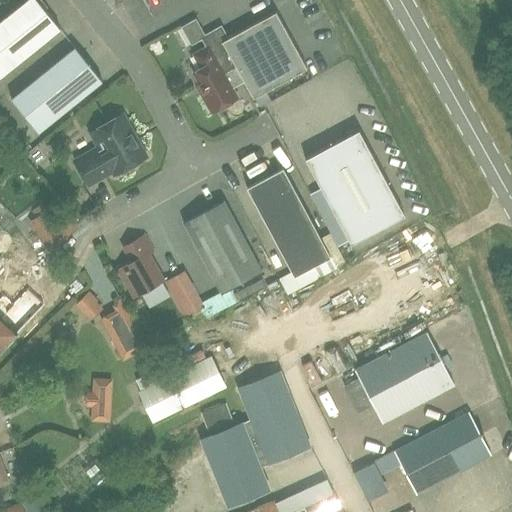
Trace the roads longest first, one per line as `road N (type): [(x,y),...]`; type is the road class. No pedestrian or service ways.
road 1 (secondary): [(511,185),(405,0)]
road 2 (unclassified): [(206,167),(141,58),(92,0)]
road 3 (unclassified): [(206,167),(356,89)]
road 4 (residential): [(511,445),(452,324)]
road 5 (unclassified): [(90,235),(206,167)]
